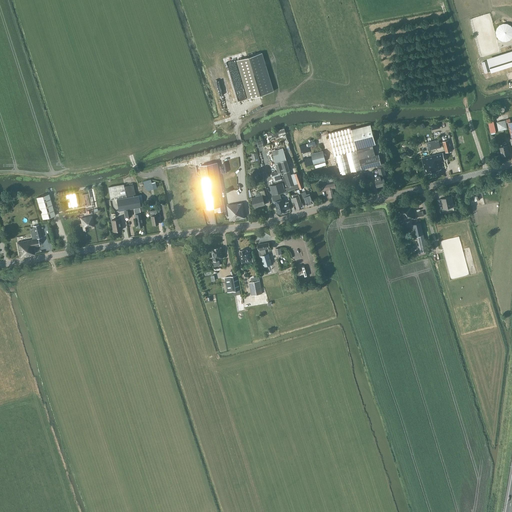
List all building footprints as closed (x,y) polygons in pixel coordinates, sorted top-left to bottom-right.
[(497,28),(496,32),(497,36),(499,39),(503,41),(507,41),(510,40),(511,37),(511,27),(511,26),(508,24),(503,24),(500,25),(497,28)] [(248,99),(274,91),(262,52),(237,60),(248,99)] [(511,52),(488,61),(490,69),(491,71),(511,64),(511,52)] [(488,61),(482,62),(484,71),(488,70),(490,69),(488,61)] [(497,130),(505,129),(504,120),(496,122),(497,130)] [(328,133),(334,156),(336,155),(341,175),(377,165),(380,176),(376,177),(377,180),(375,180),(377,187),(386,185),(383,175),(386,174),(384,168),(385,167),(384,163),(381,164),(379,154),(375,155),(373,145),(376,144),(371,124),(351,129),(350,127),(328,133)] [(438,140),(427,143),(429,150),(440,148),(438,140)] [(446,153),(451,151),(448,140),(443,142),(446,153)] [(509,154),(507,145),(506,142),(502,143),(503,146),(500,147),(502,156),(509,154)] [(277,151),(272,152),(276,163),(287,160),(283,148),(281,149),(279,150),(277,150),(277,151)] [(323,151),(311,154),(314,164),(326,161),(323,151)] [(437,170),(441,169),(439,162),(445,161),(443,153),(422,158),(426,174),(437,171),(437,170)] [(273,195),(272,196),(275,206),(276,206),(278,213),(286,211),(286,210),(290,209),(288,201),(284,203),(283,199),(282,199),(280,193),(285,191),(284,188),(298,184),(294,174),(291,175),(287,160),(276,163),(278,171),(272,173),(273,176),(272,176),(274,182),(275,182),(275,184),(270,185),(273,195)] [(224,206),(217,162),(199,166),(206,209),(218,207),(224,206)] [(304,187),(301,178),(299,172),(294,174),(300,189),(304,188),(304,187)] [(150,179),(143,181),(145,188),(147,191),(153,189),(150,179)] [(328,190),(329,197),(335,196),(334,189),(336,188),(334,181),(322,184),(324,191),(328,190)] [(126,197),(124,186),(124,184),(108,187),(110,200),(117,199),(126,197)] [(133,184),(124,186),(126,197),(117,199),(119,211),(136,208),(141,207),(140,203),(138,195),(136,196),(133,184)] [(238,199),(241,199),(241,189),(231,189),(231,195),(236,195),(236,196),(237,196),(238,199)] [(263,197),(266,197),(264,190),(259,191),(260,193),(256,194),(255,195),(256,197),(252,198),(254,208),(265,205),(263,197)] [(307,205),(313,203),(310,193),(307,194),(306,191),(300,193),(300,194),(302,198),(302,199),(305,198),(307,205)] [(43,219),(55,216),(49,194),(37,197),(43,219)] [(78,206),(75,194),(66,195),(67,198),(70,198),(71,202),(67,203),(68,207),(78,206)] [(295,194),(291,196),(292,202),(295,201),(297,207),(303,206),(301,201),(300,202),(298,196),(295,196),(295,194)] [(440,209),(453,206),(451,197),(438,199),(440,209)] [(243,202),(227,205),(230,220),(245,218),(243,202)] [(416,219),(414,204),(400,207),(402,221),(406,220),(406,221),(416,219)] [(141,207),(136,208),(137,214),(135,214),(137,228),(143,226),(140,213),(142,213),(141,207)] [(149,211),(150,216),(151,216),(152,225),(159,224),(157,217),(160,216),(159,210),(157,211),(156,210),(149,211)] [(94,226),(92,216),(81,218),(83,230),(88,229),(87,227),(94,226)] [(121,230),(119,219),(111,220),(113,231),(121,230)] [(415,236),(423,235),(421,223),(413,224),(415,236)] [(20,258),(31,256),(31,255),(35,254),(34,247),(40,246),(38,238),(42,237),(39,224),(33,226),(36,239),(17,242),(20,258)] [(427,250),(424,235),(417,237),(420,251),(427,250)] [(264,266),(272,263),(269,254),(267,255),(265,248),(270,248),(269,242),(257,244),(260,256),(261,256),(264,266)] [(218,259),(222,258),(220,248),(212,249),(214,261),(218,260),(218,259)] [(245,250),(240,251),(242,264),(253,262),(251,251),(248,251),(247,250),(245,250)] [(240,290),(238,275),(225,277),(228,292),(232,291),(240,290)] [(252,282),(249,283),(250,290),(251,296),(262,294),(261,288),(260,281),(252,282)]
